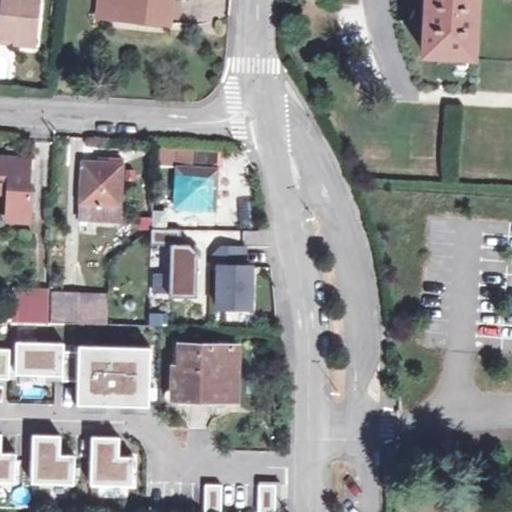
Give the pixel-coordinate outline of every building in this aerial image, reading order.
[(0,0),(0,35),(18,37),(17,45),(35,47),(39,0),(0,0)] [(117,1),(116,0),(98,0),(96,17),(116,18),(117,1)] [(116,0),(117,1),(116,18),(154,22),(155,18),(170,19),(171,0),(116,0)] [(511,0),(427,0),(424,55),(475,59),(478,0),(511,0)] [(0,42),(17,45),(18,37),(0,35),(0,42)] [(181,149),(180,165),(176,165),(174,207),(214,210),(217,151),(181,149)] [(0,193),(10,194),(8,221),(30,222),(32,184),(28,183),(30,160),(0,158),(0,193)] [(123,165),(83,163),(79,220),(119,222),(123,165)] [(171,245),(180,246),(180,229),(151,229),(150,245),(171,245)] [(171,245),(170,297),(197,298),(198,253),(190,246),(180,246),(171,245)] [(243,267),(244,246),(220,246),(210,256),(209,267),(218,268),(217,313),(249,314),(251,267),(243,267)] [(15,322),(48,323),(49,292),(16,291),(15,322)] [(53,294),(52,323),(104,325),(105,296),(53,294)] [(64,344),(17,342),(16,374),(63,376),(63,380),(78,381),(79,351),(64,351),(64,344)] [(234,401),(237,348),(180,345),(179,368),(172,367),(172,395),(212,397),(212,400),(234,401)] [(151,348),(79,346),(79,351),(78,381),(77,404),(149,406),(151,348)] [(0,377),(9,378),(10,349),(0,348),(0,377)] [(1,435),(0,434),(0,482),(15,483),(16,455),(0,454),(1,435)] [(60,436),(33,435),(32,483),(74,484),(75,457),(59,456),(60,436)] [(119,438),(93,437),(91,485),(133,486),(134,458),(119,458),(119,438)] [(274,511),(275,482),(259,481),(258,511),(274,511)] [(220,511),(222,487),(206,486),(204,511),(220,511)]
